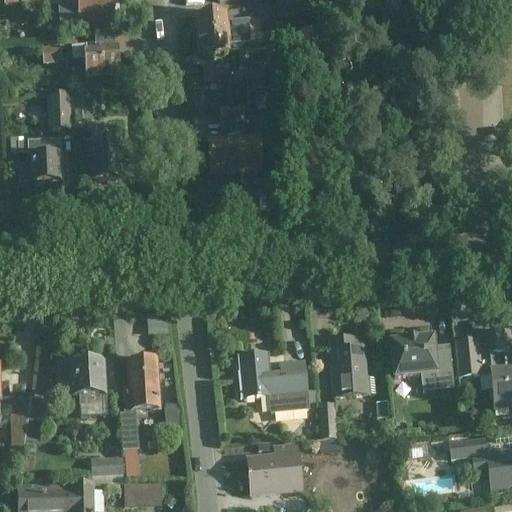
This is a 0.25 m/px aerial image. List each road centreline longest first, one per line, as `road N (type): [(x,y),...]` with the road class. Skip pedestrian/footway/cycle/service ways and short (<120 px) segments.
road 1 (residential): [(178,265),(511,246)]
road 2 (residential): [(178,265),(154,0)]
road 3 (residential): [(208,511),(178,265)]
road 4 (residential): [(0,274),(178,265)]
